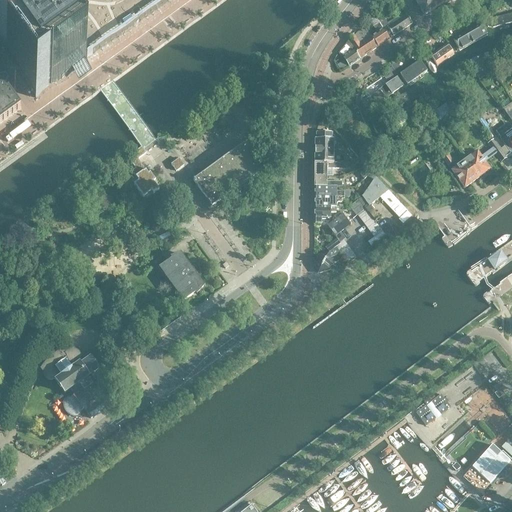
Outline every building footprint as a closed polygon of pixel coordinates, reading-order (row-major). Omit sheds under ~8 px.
[(0,0),(0,50),(36,99),(86,63),(171,0),(0,0)] [(417,0),(415,1),(425,16),(448,0),(417,0)] [(492,15),(490,9),(489,8),(484,10),(486,17),(492,15)] [(493,28),(511,23),(511,13),(490,19),(484,24),(486,27),(493,28)] [(378,23),(372,14),(367,17),(374,27),(378,23)] [(393,37),(412,24),(406,14),(388,26),(384,19),(378,23),(382,29),(383,30),(385,29),(391,37),(393,36),(393,37)] [(452,40),(459,53),(488,36),(481,23),(452,40)] [(389,39),(383,30),(382,29),(371,37),(377,47),(389,39)] [(360,59),(377,47),(371,37),(370,37),(370,36),(359,44),(353,35),(348,41),(352,48),(360,59)] [(359,60),(351,48),(347,42),(339,52),(345,62),(348,67),(359,60)] [(453,52),(447,43),(428,56),(434,65),(453,52)] [(429,73),(420,61),(398,76),(408,89),(429,73)] [(395,62),(390,65),(396,75),(401,72),(395,62)] [(386,70),(381,73),(386,82),(395,76),(390,68),(386,71),(386,70)] [(371,97),(378,106),(403,87),(397,77),(371,97)] [(0,123),(19,110),(21,108),(20,107),(8,91),(5,93),(2,89),(5,87),(6,86),(6,85),(6,84),(6,83),(5,82),(4,82),(3,81),(2,81),(2,82),(1,82),(0,82),(0,123)] [(402,95),(393,98),(396,105),(423,96),(421,91),(403,98),(402,95)] [(511,103),(507,107),(503,110),(511,122),(511,103)] [(445,105),(434,113),(439,120),(441,119),(447,112),(450,112),(451,112),(445,105)] [(476,117),(486,130),(489,128),(480,114),(476,117)] [(389,115),(375,120),(378,126),(392,121),(389,115)] [(501,138),(492,126),(489,128),(486,130),(496,143),(500,139),(501,138)] [(334,151),(334,139),(332,139),(332,133),(316,132),(316,139),(315,139),(315,151),(334,151)] [(205,137),(211,147),(216,144),(210,134),(205,137)] [(511,136),(507,140),(502,143),(510,154),(511,152),(511,136)] [(394,153),(404,145),(399,138),(388,146),(394,153)] [(204,139),(183,152),(190,162),(210,149),(204,139)] [(436,139),(431,143),(436,150),(441,146),(436,139)] [(500,139),(496,143),(506,157),(508,155),(510,154),(502,143),(500,139)] [(506,157),(499,148),(493,140),(488,144),(491,149),(481,157),(485,162),(487,160),(495,154),(501,162),(506,158),(506,157)] [(222,200),(264,169),(258,161),(261,158),(255,149),(251,152),(245,143),(194,181),(193,182),(203,196),(205,198),(205,199),(204,200),(204,199),(203,200),(209,209),(210,210),(211,210),(212,210),(213,210),(214,209),(215,209),(215,208),(216,207),(216,206),(216,205),(215,204),(216,204),(222,200)] [(164,152),(170,161),(180,155),(174,146),(164,152)] [(140,163),(138,161),(139,159),(145,154),(145,152),(143,150),(141,147),(141,148),(137,151),(134,153),(137,156),(130,162),(131,163),(135,169),(131,172),(138,182),(134,185),(139,193),(138,193),(141,198),(142,197),(143,198),(151,192),(153,194),(159,190),(156,187),(153,182),(154,182),(155,181),(150,173),(148,174),(140,163)] [(333,163),(334,151),(315,151),(314,163),(315,163),(327,163),(333,163)] [(470,157),(466,160),(479,178),(490,170),(485,162),(481,157),(477,152),(474,154),(470,157)] [(464,189),(479,178),(466,160),(456,167),(448,156),(443,159),(458,181),(464,189)] [(184,165),(179,158),(172,163),(170,164),(175,170),(176,170),(177,169),(184,165)] [(326,177),(327,168),(327,163),(315,163),(314,177),(326,177)] [(333,182),(326,182),(326,177),(314,177),(314,187),(333,187),(333,183),(333,182)] [(369,206),(388,191),(376,181),(369,192),(362,197),(369,206)] [(336,193),(336,188),(333,187),(314,187),(314,198),(344,198),(344,196),(341,196),(341,193),(336,193)] [(411,216),(388,191),(380,198),(399,219),(398,220),(402,224),(411,216)] [(205,199),(205,198),(203,196),(200,198),(208,210),(209,211),(211,212),(212,212),(213,212),(214,211),(215,210),(216,209),(217,208),(217,207),(217,205),(216,204),(215,204),(216,205),(216,206),(216,207),(215,208),(215,209),(214,209),(213,210),(212,210),(211,210),(210,210),(209,209),(203,200),(204,199),(204,200),(205,199)] [(364,210),(368,207),(369,206),(362,197),(360,198),(347,208),(342,212),(344,215),(349,221),(357,215),(360,213),(364,210)] [(344,203),(344,198),(314,198),(314,208),(337,208),(337,206),(336,206),(336,203),(344,203)] [(116,207),(112,208),(112,203),(106,204),(105,199),(93,200),(93,205),(87,206),(88,211),(84,212),(85,222),(110,219),(109,214),(117,212),(117,208),(116,207)] [(368,207),(364,210),(374,222),(378,219),(368,207)] [(330,220),(330,213),(336,213),(336,210),(338,210),(338,208),(337,208),(314,208),(314,225),(321,225),(321,220),(330,220)] [(374,222),(364,210),(360,213),(357,215),(374,237),(381,231),(374,222)] [(350,225),(343,215),(344,215),(342,212),(334,218),(336,220),(328,226),(335,237),(340,233),(350,225)] [(394,227),(383,235),(385,237),(385,238),(396,230),(394,227)] [(381,232),(367,243),(370,247),(385,237),(383,235),(381,232)] [(356,258),(343,240),(345,239),(340,233),(335,237),(339,241),(332,246),(334,249),(336,248),(340,253),(345,260),(348,263),(356,258)] [(158,239),(161,244),(169,240),(167,235),(158,239)] [(333,265),(330,258),(336,256),(340,253),(336,248),(334,249),(329,253),(329,252),(316,257),(316,258),(316,259),(317,260),(313,261),(316,272),(319,274),(330,270),(329,266),(333,265)] [(493,258),(488,261),(490,264),(492,268),(493,269),(494,269),(494,270),(497,267),(506,261),(504,259),(501,255),(500,253),(493,258)] [(203,287),(179,254),(170,258),(172,260),(171,262),(169,263),(168,261),(159,268),(161,271),(170,283),(183,301),(193,295),(191,293),(194,291),(197,294),(203,287)] [(101,385),(93,373),(99,369),(90,357),(80,364),(79,365),(77,363),(77,362),(78,361),(79,360),(79,359),(79,358),(79,357),(79,355),(79,354),(78,353),(77,353),(77,352),(76,351),(75,351),(74,351),(71,347),(68,348),(65,349),(62,351),(59,352),(59,353),(58,353),(58,354),(58,355),(59,356),(56,358),(54,360),(53,359),(52,358),(51,358),(50,358),(49,359),(48,361),(47,361),(45,364),(42,367),(41,369),(44,372),(44,373),(44,374),(44,375),(44,376),(45,377),(46,378),(47,379),(48,379),(49,380),(50,380),(52,380),(52,379),(53,379),(54,379),(56,381),(56,382),(65,393),(70,390),(74,395),(72,397),(71,397),(70,397),(69,397),(68,397),(67,397),(66,398),(65,399),(64,400),(63,401),(63,402),(63,403),(63,405),(63,407),(63,408),(64,409),(64,410),(65,411),(65,412),(66,413),(68,415),(69,415),(70,416),(71,417),(72,417),(74,417),(75,418),(76,417),(78,417),(79,416),(79,415),(80,415),(80,414),(81,414),(81,413),(81,412),(81,411),(84,410),(88,416),(90,419),(93,417),(93,418),(97,415),(101,412),(107,407),(102,399),(99,395),(105,391),(101,385)] [(450,407),(448,405),(440,395),(430,403),(428,400),(424,403),(426,406),(416,413),(425,426),(450,407)] [(511,445),(507,442),(501,449),(511,458),(511,457),(511,445)] [(503,469),(510,462),(492,446),(472,468),(473,469),(485,479),(490,484),(503,469)] [(485,479),(473,469),(468,473),(480,484),(485,479)] [(10,471),(0,477),(3,482),(13,475),(10,471)] [(256,511),(251,505),(250,506),(249,505),(248,504),(249,502),(235,511),(256,511)]
